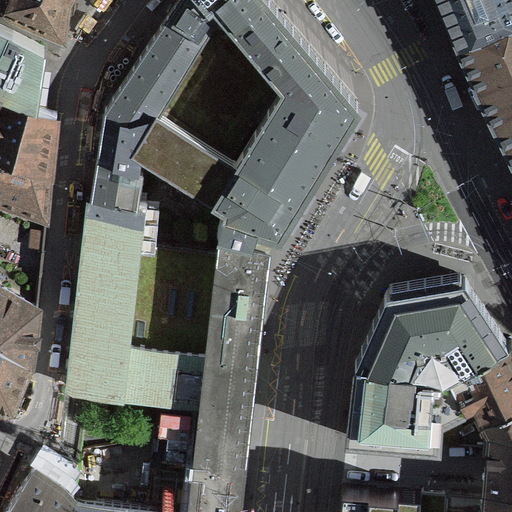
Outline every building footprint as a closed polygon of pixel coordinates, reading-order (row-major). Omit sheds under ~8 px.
[(63,35),(67,0),(2,0),(5,8),(11,14),(11,15),(18,18),(18,17),(60,34),(63,35)] [(123,80),(105,106),(96,164),(92,194),(136,201),(143,163),(139,162),(141,151),(146,152),(225,201),(218,225),(220,225),(268,240),(268,239),(271,231),(273,226),(279,228),(313,172),(358,100),(271,0),(176,0),(163,19),(123,80)] [(511,0),(439,0),(440,1),(457,40),(457,41),(458,41),(503,21),(504,23),(511,18),(511,0)] [(511,18),(504,23),(503,21),(458,41),(472,71),(477,83),(498,125),(511,154),(511,18)] [(0,26),(0,90),(35,105),(39,80),(44,47),(0,26)] [(35,105),(0,90),(0,155),(50,175),(53,146),(56,114),(35,105)] [(50,175),(0,155),(0,341),(30,364),(31,359),(37,305),(0,283),(0,200),(46,217),(50,175)] [(269,241),(268,241),(268,240),(220,225),(217,249),(137,240),(141,202),(136,201),(92,194),(87,232),(72,366),(70,383),(200,398),(198,418),(194,453),(188,507),(212,511),(237,511),(244,456),(257,341),(269,241)] [(389,280),(390,286),(387,287),(367,331),(355,358),(356,358),(356,359),(447,370),(451,368),(508,340),(508,339),(465,274),(461,274),(460,268),(389,280)] [(511,338),(508,340),(451,368),(467,399),(465,422),(511,399),(511,338)] [(0,409),(13,406),(30,364),(0,341),(0,409)] [(458,425),(465,422),(467,399),(451,368),(447,370),(356,359),(350,407),(350,411),(349,411),(346,433),(386,436),(386,435),(457,440),(458,425)] [(457,440),(488,443),(486,468),(485,483),(511,484),(511,399),(465,422),(458,425),(457,440)] [(212,511),(188,507),(164,505),(99,497),(74,494),(74,490),(34,463),(19,488),(6,508),(5,511),(4,511),(212,511)] [(419,511),(421,488),(343,483),(340,511),(419,511)] [(511,511),(511,484),(485,483),(484,493),(446,490),(444,511),(511,511)] [(444,511),(446,490),(431,489),(421,488),(419,511),(444,511)]
